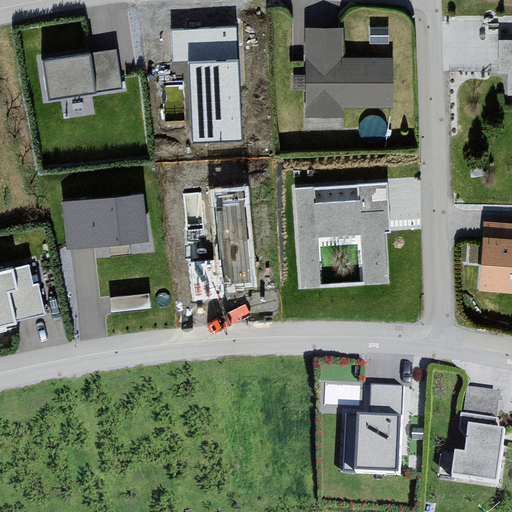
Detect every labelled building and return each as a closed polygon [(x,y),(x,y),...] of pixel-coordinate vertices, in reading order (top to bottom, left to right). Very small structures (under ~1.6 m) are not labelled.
[(243,132),(235,17),(169,22),(172,53),(189,52),(191,80),(196,80),(198,110),(197,110),(199,135),(243,132)] [(385,26),(366,26),(366,43),(385,43),(385,26)] [(332,27),(295,27),(295,118),(339,118),(339,107),(390,106),(389,58),(333,59),(332,27)] [(76,47),(28,53),(34,91),(82,85),(77,54),(76,47)] [(106,50),(77,54),(82,85),(86,91),(114,86),(106,50)] [(304,189),(289,190),(295,286),(317,285),(314,238),(349,236),(352,279),(384,277),(377,184),(346,186),(347,199),(305,202),(304,189)] [(57,194),(63,248),(136,240),(130,186),(57,194)] [(511,224),(475,221),(470,286),(511,289),(511,224)] [(6,258),(0,259),(0,320),(37,311),(25,261),(8,265),(6,258)] [(344,412),(343,470),(396,471),(399,386),(366,385),(365,413),(344,412)] [(508,401),(464,396),(458,453),(445,451),(443,475),(499,481),(508,401)]
